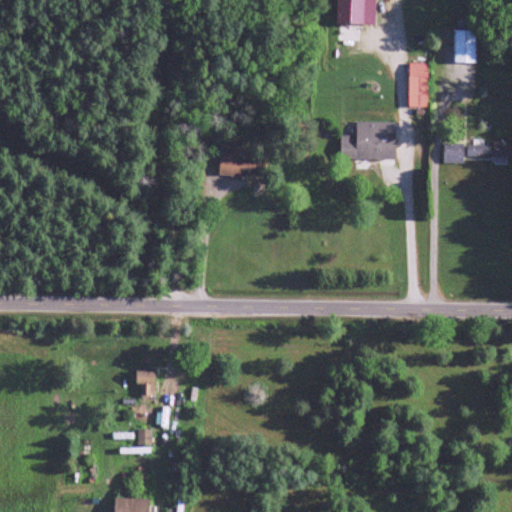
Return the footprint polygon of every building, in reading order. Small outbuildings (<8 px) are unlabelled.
[(338,0),(338,25),(377,26),(377,0),(338,0)] [(477,65),(477,32),(455,32),(455,65),(477,65)] [(428,65),(410,65),(410,108),(428,108),(428,65)] [(396,161),(396,123),(357,123),(357,136),(342,136),(342,161),(396,161)] [(221,142),(221,178),(263,178),(263,142),(221,142)] [(444,145),(444,165),(466,165),(466,160),(495,160),(495,165),(507,166),(507,159),(511,159),(511,142),(493,143),(493,145),(444,145)] [(137,387),(156,387),(156,372),(137,372),(137,387)] [(150,511),(150,501),(115,501),(115,511),(150,511)]
